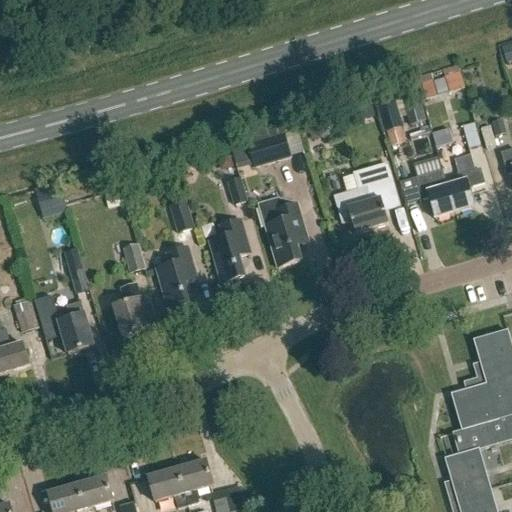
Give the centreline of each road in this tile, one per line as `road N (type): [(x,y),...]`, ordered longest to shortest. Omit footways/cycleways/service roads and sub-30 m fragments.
road 1 (primary): [(0,139),(463,0)]
road 2 (residential): [(0,446),(139,406),(262,350)]
road 3 (residential): [(262,350),(333,312),(511,260)]
road 4 (track): [(0,53),(171,0)]
road 5 (residential): [(329,511),(309,445),(262,350)]
